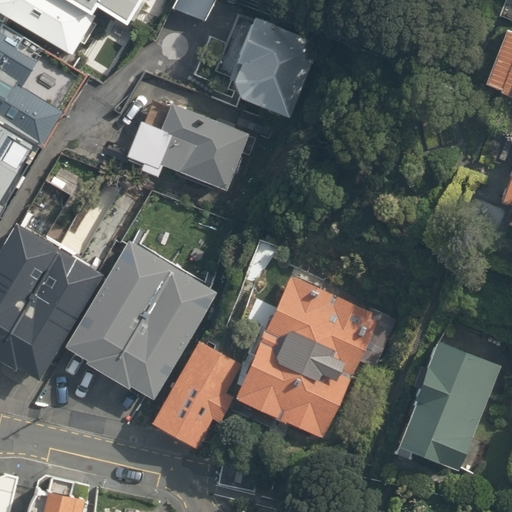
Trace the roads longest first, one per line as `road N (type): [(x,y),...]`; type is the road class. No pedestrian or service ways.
road 1 (unknown): [(0,232),(42,167),(148,57)]
road 2 (residential): [(0,436),(204,484)]
